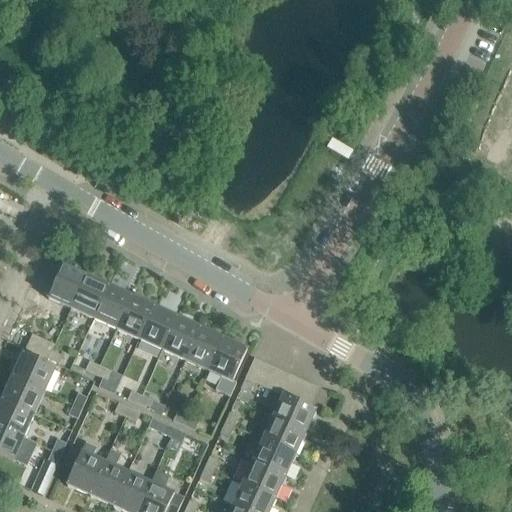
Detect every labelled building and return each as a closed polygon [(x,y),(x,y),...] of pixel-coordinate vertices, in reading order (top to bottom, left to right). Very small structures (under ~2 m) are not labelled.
[(324,150),(332,155),(345,162),(348,157),(351,153),(329,141),(324,150)] [(511,252),(511,250),(511,239),(507,237),(502,248),(511,252)] [(46,301),(70,311),(85,279),(61,268),(46,301)] [(70,311),(93,322),(108,289),(85,279),(70,311)] [(131,299),(108,289),(93,322),(116,332),(131,299)] [(116,332),(139,343),(154,310),(144,305),(145,301),(135,297),(133,300),(131,299),(116,332)] [(139,343),(162,353),(177,320),(154,310),(139,343)] [(162,353),(185,363),(200,330),(177,320),(162,353)] [(185,363),(208,374),(223,341),(200,330),(185,363)] [(24,352),(47,362),(51,353),(51,352),(54,346),(31,336),(24,352)] [(234,380),(246,352),(223,341),(208,374),(220,379),(215,391),(229,398),(236,381),(234,380)] [(62,357),(51,353),(47,362),(57,367),(62,357)] [(22,355),(11,378),(43,393),(54,370),(22,355)] [(252,361),(244,380),(254,385),(263,366),(252,361)] [(89,363),(84,372),(96,377),(100,368),(89,363)] [(254,385),(265,390),(274,371),(263,366),(254,385)] [(110,373),(100,368),(96,377),(106,382),(110,373)] [(284,375),(274,371),(265,390),(275,395),(284,375)] [(275,395),(280,397),(286,400),(295,380),(284,375),(275,395)] [(33,416),(43,393),(11,378),(1,401),(33,416)] [(244,380),(239,391),(250,396),(254,385),(244,380)] [(295,380),(286,400),(296,404),(305,385),(295,380)] [(305,385),(296,404),(307,409),(316,390),(305,385)] [(126,402),(138,407),(142,398),(130,393),(126,402)] [(81,410),(86,399),(77,395),(72,406),(81,410)] [(270,419),(303,434),(313,412),(307,409),(296,404),(286,400),(280,397),(270,419)] [(152,403),(142,398),(138,407),(148,412),(152,403)] [(0,428),(23,439),(33,416),(1,401),(0,402),(0,428)] [(127,409),(118,405),(114,414),(123,418),(127,409)] [(81,410),(72,406),(68,417),(77,421),(81,410)] [(139,414),(127,409),(123,418),(135,424),(139,414)] [(176,414),(172,423),(183,428),(187,419),(176,414)] [(238,418),(229,414),(224,425),(233,429),(238,418)] [(198,424),(187,419),(183,428),(194,433),(198,424)] [(260,441),(293,456),(303,434),(270,419),(260,441)] [(147,429),(169,439),(174,430),(152,420),(147,429)] [(224,425),(219,435),(228,439),(233,429),(224,425)] [(21,442),(23,439),(0,428),(0,456),(12,462),(18,450),(28,454),(32,453),(34,448),(21,442)] [(174,430),(169,439),(170,440),(166,449),(177,454),(185,436),(174,430)] [(60,456),(65,445),(56,441),(51,452),(60,456)] [(293,456),(260,441),(250,464),(283,479),(293,456)] [(65,486),(88,496),(102,465),(91,459),(96,449),(85,444),(80,454),(70,450),(62,466),(72,470),(65,486)] [(102,465),(88,496),(111,507),(125,475),(114,470),(120,456),(110,451),(103,465),(102,465)] [(60,456),(51,452),(46,463),(56,467),(60,456)] [(218,462),(209,458),(204,469),(213,473),(218,462)] [(283,479),(250,464),(241,486),(273,501),(283,479)] [(213,473),(204,469),(199,479),(208,484),(213,473)] [(156,472),(150,486),(149,486),(136,511),(177,511),(182,501),(162,492),(168,478),(156,472)] [(125,475),(111,507),(121,511),(136,511),(149,486),(125,475)] [(36,477),(30,491),(42,497),(48,482),(36,477)] [(268,511),(273,501),(241,486),(231,508),(239,511),(268,511)] [(194,511),(198,506),(189,502),(184,511),(194,511)]
